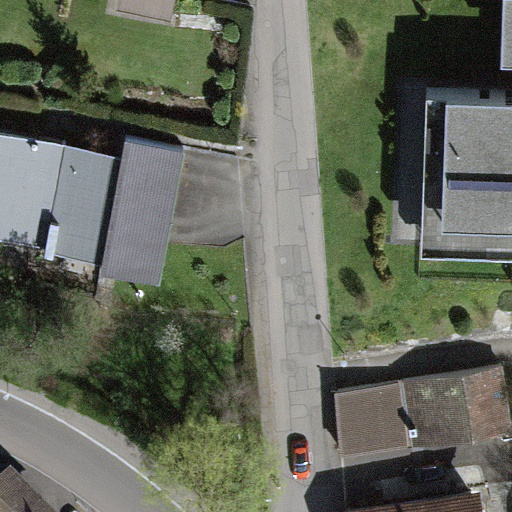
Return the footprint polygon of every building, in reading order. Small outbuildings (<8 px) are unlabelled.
[(188,0),(137,0),(187,10),(188,0)] [(511,107),(430,105),(426,254),(511,256),(511,2),(506,3),(504,66),(511,65),(511,107)] [(0,229),(175,265),(202,138),(143,125),(138,148),(0,119),(0,229)] [(511,378),(510,363),(343,389),(356,474),(492,453),(489,430),(511,426),(511,378)] [(53,511),(9,468),(0,476),(0,511),(53,511)] [(511,511),(511,508),(509,484),(361,499),(361,511),(511,511)]
